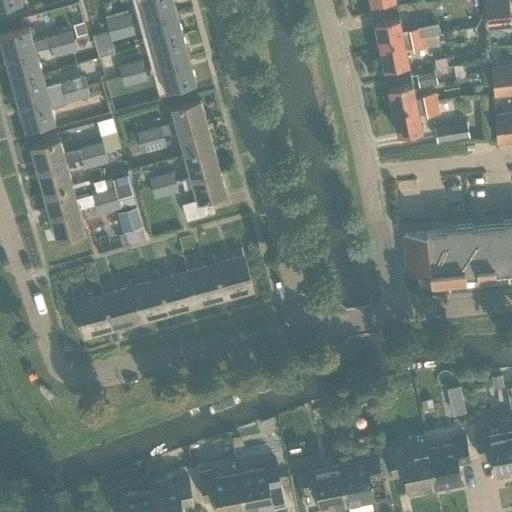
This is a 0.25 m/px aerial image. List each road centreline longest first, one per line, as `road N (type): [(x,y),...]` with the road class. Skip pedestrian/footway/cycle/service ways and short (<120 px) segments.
road 1 (residential): [(302,332),(215,0)]
road 2 (residential): [(395,316),(322,0)]
road 3 (residential): [(61,372),(80,376),(302,332)]
road 4 (residential): [(61,372),(0,206)]
